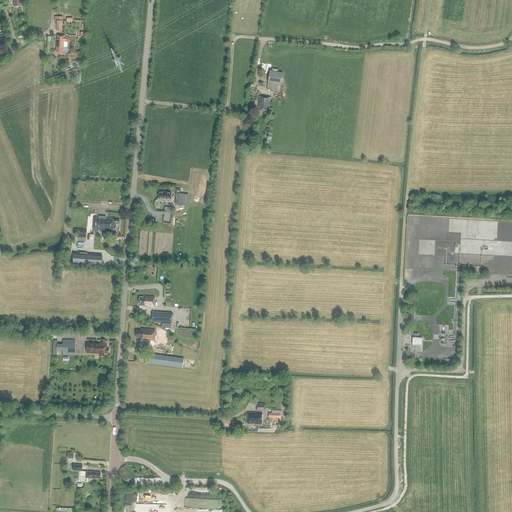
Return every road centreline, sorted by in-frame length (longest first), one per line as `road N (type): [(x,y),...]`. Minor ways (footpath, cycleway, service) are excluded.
road 1 (secondary): [(116,418),(151,0)]
road 2 (track): [(116,413),(226,421),(249,408)]
road 3 (track): [(121,339),(0,330)]
